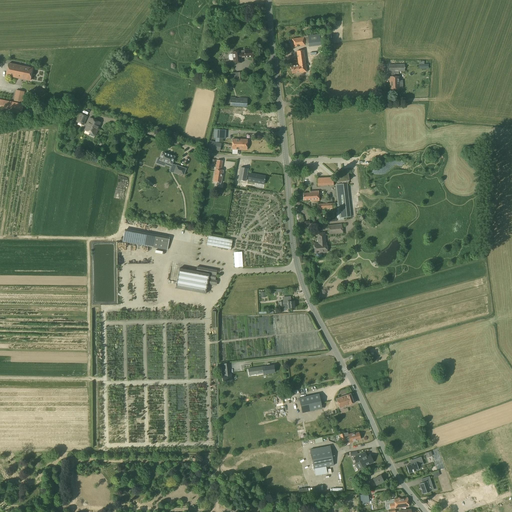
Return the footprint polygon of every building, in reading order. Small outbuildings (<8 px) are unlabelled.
[(303,36),(304,37),(292,39),(293,47),(305,46),(309,45),(309,47),(321,45),(325,44),(324,35),(320,35),(319,34),(308,36),(303,36)] [(232,51),(232,54),(230,54),(229,55),(228,56),(229,59),(229,60),(230,60),(233,60),(233,64),(242,63),(241,57),(244,57),(245,58),(253,57),(252,50),(241,50),(232,51)] [(296,51),(298,65),(291,66),(292,74),(307,72),(304,50),(296,51)] [(33,68),(8,63),(6,76),(30,81),(33,68)] [(399,89),(399,76),(399,73),(400,73),(400,79),(406,79),(405,67),(404,64),(389,65),(389,77),(389,82),(390,82),(390,90),(399,89)] [(14,101),(14,102),(0,99),(0,111),(21,115),(23,104),(19,103),(19,102),(22,102),(24,92),(16,90),(13,101),(14,101)] [(235,98),(235,97),(230,97),(229,106),(246,107),(247,98),(239,98),(239,99),(235,98)] [(87,117),(80,113),(76,122),(84,125),(87,117)] [(222,116),(222,114),(220,114),(219,126),(241,127),(242,116),(237,115),(237,117),(222,116)] [(85,130),(95,135),(98,129),(97,129),(100,123),(90,119),(85,130)] [(230,134),(231,130),(214,129),(213,137),(227,139),(228,134),(230,134)] [(211,141),(210,149),(222,150),(223,142),(211,141)] [(175,157),(162,152),(160,160),(172,164),(175,157)] [(217,160),(215,172),(213,181),(217,182),(216,185),(220,186),(221,183),(223,171),(221,170),(222,161),(217,160)] [(174,172),(184,175),(186,169),(176,165),(174,172)] [(238,180),(246,181),(248,168),(240,167),(238,180)] [(339,182),(339,184),(335,185),(339,218),(351,217),(347,184),(348,184),(348,180),(347,170),(342,170),(340,174),(337,177),(338,182),(339,182)] [(249,173),(248,182),(264,185),(265,176),(249,173)] [(317,178),(317,187),(333,186),(333,177),(317,178)] [(319,201),(318,191),(309,192),(310,193),(303,193),(303,200),(310,200),(310,201),(319,201)] [(342,224),(328,225),(329,235),(343,233),(342,224)] [(170,237),(125,229),(122,242),(167,250),(170,237)] [(317,233),(318,244),(314,244),(315,253),(327,252),(326,243),(325,232),(317,233)] [(233,240),(208,236),(207,245),(231,250),(233,240)] [(217,280),(215,280),(217,270),(197,266),(196,271),(179,268),(175,288),(205,294),(207,284),(214,285),(216,285),(217,280)] [(294,301),(291,301),(291,300),(279,302),(280,308),(282,308),(282,310),(288,309),(295,308),(294,301)] [(230,377),(229,363),(223,363),(224,381),(233,380),(233,377),(230,377)] [(263,367),(248,369),(249,375),(263,373),(266,373),(266,374),(275,373),(274,366),(266,367),(266,366),(263,367)] [(302,413),(322,408),(319,393),(299,398),(302,411),(299,412),(299,414),(302,413)] [(336,399),(340,408),(354,403),(350,393),(336,399)] [(354,433),(349,435),(348,432),(340,434),(343,445),(351,443),(350,443),(353,442),(353,441),(361,439),(359,432),(355,434),(354,433)] [(330,445),(310,449),(314,469),(334,465),(330,445)] [(362,454),(354,457),(357,463),(360,461),(363,467),(373,462),(370,455),(364,458),(362,454)] [(413,463),(407,466),(409,473),(419,470),(418,467),(424,465),(421,457),(412,460),(413,463)] [(373,479),(374,481),(371,483),(373,487),(376,485),(384,481),(381,475),(373,479)] [(420,488),(421,491),(422,491),(423,494),(429,492),(429,491),(433,490),(429,477),(421,480),(422,483),(419,484),(421,488),(420,488)] [(394,499),(395,503),(389,504),(390,509),(395,508),(408,506),(407,497),(394,499)]
